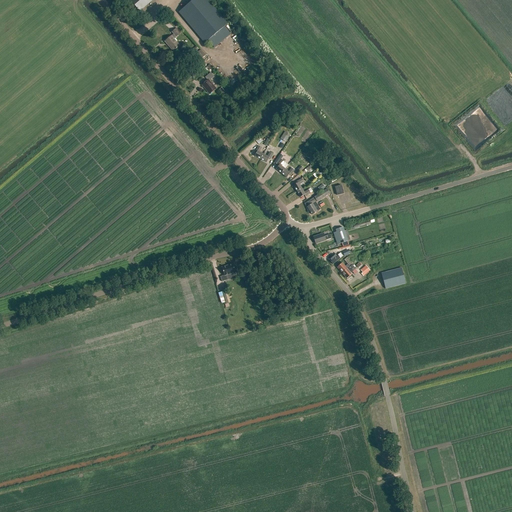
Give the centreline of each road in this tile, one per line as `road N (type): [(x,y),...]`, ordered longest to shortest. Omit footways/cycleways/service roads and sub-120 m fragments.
road 1 (unclassified): [(413,511),(365,321),(304,226)]
road 2 (unclassified): [(0,326),(256,246),(285,221)]
road 3 (unclassified): [(285,221),(282,207),(101,0)]
road 4 (unclassified): [(304,226),(511,167)]
